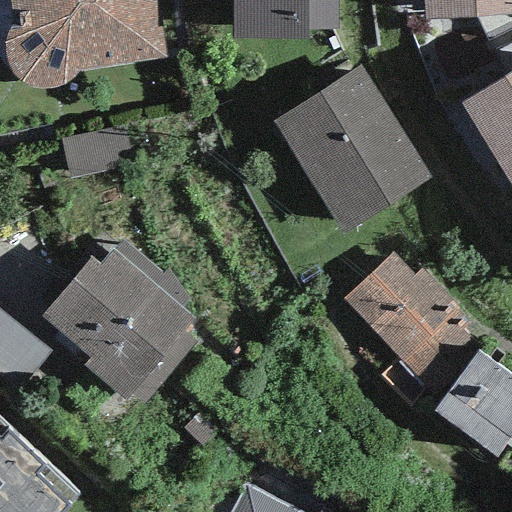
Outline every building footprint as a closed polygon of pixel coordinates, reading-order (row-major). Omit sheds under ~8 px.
[(10,0),(13,16),(4,38),(8,56),(20,75),(38,83),(62,79),(78,66),(165,52),(156,0),(10,0)] [(334,0),(232,0),(233,23),(334,23),(334,0)] [(511,54),(460,86),(511,172),(511,54)] [(430,171),(359,55),(272,108),(343,224),(430,171)] [(122,125),(62,137),(69,172),(129,160),(122,125)] [(97,258),(89,250),(42,303),(91,346),(83,355),(123,390),(128,384),(142,397),(198,337),(183,325),(194,312),(181,301),(191,290),(122,230),(97,258)] [(412,272),(390,249),(342,293),(437,392),(475,342),(461,326),(469,319),(419,265),(412,272)] [(42,342),(0,308),(0,373),(11,382),(42,342)] [(475,342),(437,392),(433,400),(496,446),(511,423),(511,362),(478,338),(475,342)] [(0,430),(0,511),(56,511),(71,496),(0,430)] [(316,511),(312,511),(247,478),(229,511),(337,511),(321,503),(316,511)]
